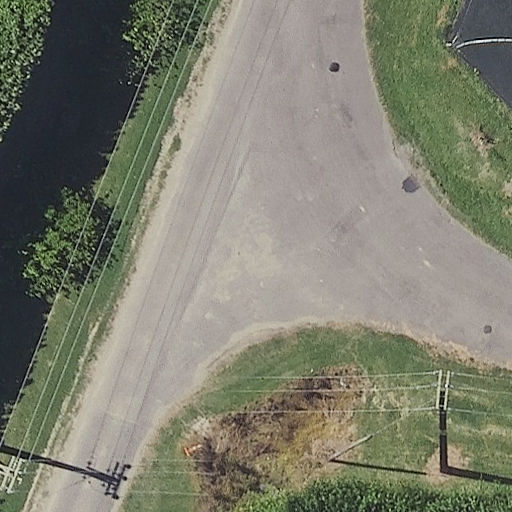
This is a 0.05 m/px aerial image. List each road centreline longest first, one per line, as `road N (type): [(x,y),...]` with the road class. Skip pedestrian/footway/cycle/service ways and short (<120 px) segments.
road 1 (unclassified): [(97,287),(511,316)]
road 2 (unclassified): [(218,0),(97,287)]
road 3 (unclassified): [(97,287),(17,511)]
